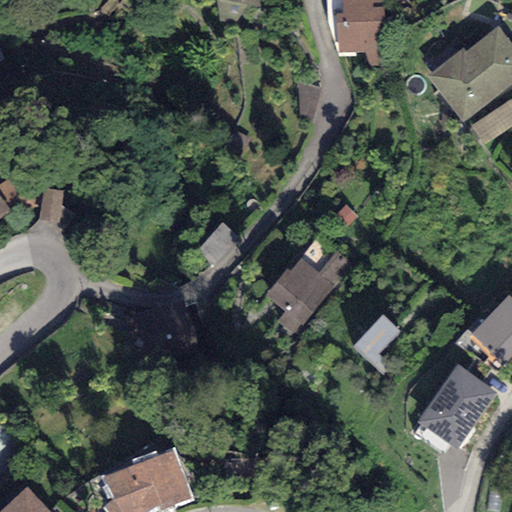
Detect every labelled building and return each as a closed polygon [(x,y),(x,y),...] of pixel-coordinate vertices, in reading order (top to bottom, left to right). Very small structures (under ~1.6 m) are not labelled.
[(216,0),(220,24),(263,27),(263,7),(268,6),(269,0),(216,0)] [(341,0),(342,14),(335,14),(337,53),(366,52),(366,65),(385,65),(382,0),(341,0)] [(462,49),(426,77),(463,123),(511,84),(511,44),(497,26),(465,52),(462,49)] [(321,91),(297,86),(300,124),(311,126),(321,91)] [(511,127),(511,98),(472,126),(485,146),(511,127)] [(9,177),(0,183),(0,196),(10,211),(26,200),(9,177)] [(63,191),(44,188),(39,220),(57,224),(63,191)] [(0,218),(10,211),(0,196),(0,218)] [(358,219),(346,208),(331,224),(344,235),(358,219)] [(353,265),(336,251),(318,272),(300,258),(289,272),(287,270),(265,296),(285,312),(277,322),(295,337),(353,265)] [(511,300),(508,296),(470,336),(503,366),(511,356),(511,300)] [(157,306),(135,314),(145,343),(167,335),(157,306)] [(413,341),(382,314),(351,349),(383,376),(413,341)] [(497,391),(456,364),(416,422),(457,450),(497,391)] [(0,470),(14,438),(0,431),(0,470)] [(174,450),(101,476),(113,499),(103,507),(106,511),(151,511),(159,507),(161,511),(193,498),(174,450)] [(49,511),(26,487),(0,511),(49,511)]
